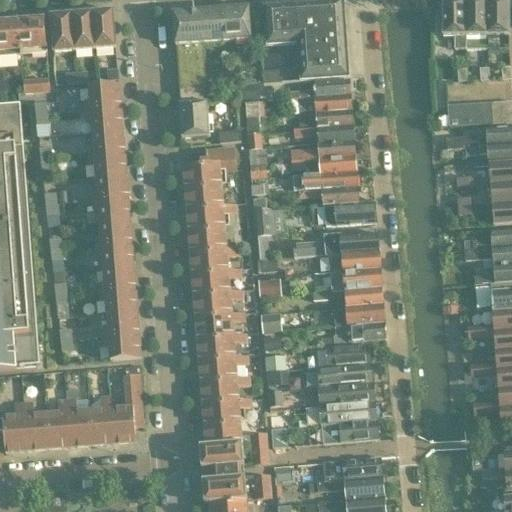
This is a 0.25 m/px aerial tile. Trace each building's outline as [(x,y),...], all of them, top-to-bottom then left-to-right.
[(342,3),(263,8),(266,49),(266,55),(297,53),(299,53),(301,85),(312,84),(349,81),(348,66),(345,14),(344,3),(342,3)] [(466,4),(444,4),(445,40),(456,40),(456,53),(467,52),(466,4)] [(488,4),(466,4),(467,52),(488,52),(488,4)] [(488,4),(488,52),(509,52),(509,4),(488,4)] [(213,12),(216,45),(252,43),(249,9),(213,12)] [(172,16),(174,49),(176,49),(179,84),(206,81),(203,46),(216,45),(213,12),(172,16)] [(93,16),(96,52),(116,50),(113,14),(93,16)] [(73,17),(76,54),(96,52),(93,16),(73,17)] [(51,19),(54,55),(76,54),(73,17),(51,19)] [(17,22),(20,57),(47,55),(44,20),(17,22)] [(0,58),(20,57),(17,22),(0,23),(0,58)] [(503,70),(503,82),(511,82),(510,70),(503,70)] [(480,71),(481,83),(490,83),(489,71),(480,71)] [(458,72),(459,84),(468,84),(467,72),(458,72)] [(108,84),(119,83),(118,73),(107,74),(108,84)] [(76,75),(77,87),(88,86),(87,74),(76,75)] [(66,87),(77,87),(76,75),(65,76),(66,87)] [(179,84),(180,96),(207,94),(206,81),(179,84)] [(313,92),(289,94),(290,103),(350,98),(349,82),(349,81),(312,84),(313,92)] [(23,86),(25,98),(49,95),(48,83),(23,86)] [(257,86),(237,87),(238,106),(245,105),(259,104),(257,86)] [(86,105),(86,113),(121,111),(119,87),(89,90),(90,105),(86,105)] [(180,96),(181,107),(181,108),(208,105),(207,94),(180,96)] [(290,103),(291,111),(291,118),(299,117),(299,119),(352,113),(350,98),(290,103)] [(245,105),(246,123),(259,122),(259,104),(245,105)] [(40,366),(38,345),(20,105),(0,106),(0,373),(36,371),(35,367),(40,366)] [(179,107),(182,141),(210,139),(208,105),(181,108),(181,107),(179,107)] [(511,105),(503,106),(505,126),(511,126),(511,105)] [(482,107),(483,127),(493,127),(492,106),(482,107)] [(492,106),(493,127),(505,126),(503,106),(492,106)] [(35,108),(36,117),(47,116),(46,107),(35,108)] [(470,108),(472,128),(483,127),(482,107),(470,108)] [(451,129),(461,128),(460,108),(449,109),(451,129)] [(460,108),(461,128),(472,128),(470,108),(460,108)] [(92,123),(93,137),(123,135),(121,111),(86,113),(87,124),(92,123)] [(299,119),(299,126),(300,133),(353,129),(352,113),(299,119)] [(36,117),(37,128),(48,127),(47,116),(36,117)] [(246,123),(247,138),(260,136),(259,122),(246,123)] [(318,139),(318,143),(319,148),(355,145),(353,129),(300,133),(300,134),(294,135),(294,141),(318,139)] [(449,154),(466,153),(511,149),(511,131),(487,133),(488,141),(448,143),(449,154)] [(89,150),(90,159),(125,156),(123,135),(93,137),(94,150),(89,150)] [(219,137),(220,147),(241,145),(240,135),(219,137)] [(247,138),(249,154),(265,153),(265,152),(262,152),(261,136),(260,136),(247,138)] [(292,155),(292,166),(356,160),(355,145),(319,148),(319,153),(292,155)] [(490,167),(491,167),(511,165),(511,149),(466,153),(466,159),(489,158),(490,167)] [(40,152),(41,163),(52,162),(50,151),(40,152)] [(185,169),(186,190),(222,188),(221,175),(237,174),(235,151),(206,154),(207,167),(185,169)] [(95,168),(96,181),(127,179),(125,156),(90,159),(91,168),(95,168)] [(321,172),(321,178),(357,175),(356,160),(292,166),(293,174),(321,172)] [(41,163),(43,173),(53,172),(52,162),(41,163)] [(511,165),(491,167),(492,187),(511,186),(511,165)] [(321,178),(292,181),(293,194),(297,194),(298,194),(359,189),(357,175),(321,178)] [(93,195),(94,205),(129,202),(127,179),(96,181),(98,195),(93,195)] [(471,183),(459,184),(459,191),(471,191),(471,183)] [(511,186),(492,187),(493,207),(511,206),(511,186)] [(186,190),(188,211),(223,207),(222,188),(186,190)] [(268,188),(252,189),(252,199),(269,198),(268,188)] [(297,194),(297,202),(323,199),(324,209),(360,206),(359,189),(298,194),(297,194)] [(45,198),(47,209),(57,207),(56,197),(45,198)] [(252,201),(253,214),(271,212),(267,212),(266,200),(252,201)] [(99,214),(100,227),(130,224),(129,202),(94,205),(95,214),(99,214)] [(460,203),(460,211),(472,211),(472,203),(460,203)] [(326,229),(377,225),(376,204),(360,206),(324,209),(326,229)] [(188,211),(190,235),(225,233),(224,216),(236,215),(235,206),(223,207),(188,211)] [(511,228),(511,206),(493,207),(494,230),(511,228)] [(47,209),(48,219),(58,217),(57,207),(47,209)] [(473,219),(472,211),(460,211),(460,220),(473,219)] [(253,214),(255,241),(273,239),(271,212),(253,214)] [(97,241),(98,250),(132,247),(130,224),(100,227),(102,241),(97,241)] [(190,235),(191,255),(227,252),(225,233),(190,235)] [(511,234),(492,236),(492,244),(493,253),(511,251),(511,234)] [(323,237),(324,249),(325,259),(329,259),(329,258),(380,255),(378,236),(340,239),(340,235),(323,237)] [(255,241),(257,264),(270,263),(268,244),(273,244),(273,239),(255,241)] [(50,243),(52,254),(62,253),(61,242),(50,243)] [(293,247),(293,254),(315,252),(315,245),(293,247)] [(103,259),(104,271),(134,269),(132,247),(98,250),(98,259),(103,259)] [(191,255),(193,276),(228,272),(227,260),(239,259),(238,251),(227,252),(191,255)] [(493,263),(494,271),(494,279),(474,280),(475,288),(481,288),(490,287),(511,285),(511,251),(493,253),(466,255),(467,265),(493,263)] [(315,252),(293,254),(294,261),(316,259),(315,252)] [(52,254),(53,264),(63,263),(62,253),(52,254)] [(329,258),(329,259),(330,276),(381,273),(380,255),(329,258)] [(276,263),(270,263),(257,264),(258,276),(277,275),(276,263)] [(101,287),(101,295),(136,293),(134,269),(104,271),(105,286),(101,287)] [(193,276),(194,297),(230,294),(229,281),(241,280),(240,271),(229,272),(228,272),(193,276)] [(330,276),(331,294),(382,291),(381,273),(330,276)] [(280,282),(259,283),(261,300),(281,299),(280,282)] [(511,285),(490,287),(493,315),(511,313),(511,285)] [(56,288),(57,300),(68,299),(66,287),(56,288)] [(346,294),(347,311),(384,309),(382,291),(331,294),(332,295),(346,294)] [(107,304),(108,317),(138,315),(136,293),(101,295),(102,305),(107,304)] [(194,297),(196,319),(232,316),(231,303),(242,302),(242,293),(230,294),(194,297)] [(327,294),(313,295),(313,304),(328,303),(327,294)] [(57,300),(59,310),(69,309),(68,299),(57,300)] [(334,312),(335,328),(385,325),(384,309),(347,311),(334,312)] [(494,328),(481,329),(482,341),(495,340),(494,334),(511,332),(511,313),(493,315),(494,328)] [(105,333),(106,341),(140,338),(138,315),(108,317),(109,332),(105,333)] [(196,319),(198,341),(234,338),(233,326),(244,325),(244,316),(232,316),(196,319)] [(335,328),(336,338),(335,338),(335,346),(386,343),(385,325),(335,328)] [(469,342),(482,341),(481,329),(468,330),(469,342)] [(511,332),(494,334),(495,340),(496,353),(511,351),(511,332)] [(61,334),(62,344),(73,343),(72,333),(61,334)] [(199,362),(235,360),(234,347),(246,346),(245,337),(234,338),(198,341),(199,362)] [(111,351),(112,364),(142,361),(140,338),(106,341),(106,351),(111,351)] [(280,340),(264,341),(265,354),(281,352),(280,340)] [(62,344),(63,355),(74,354),(73,343),(62,344)] [(327,370),(318,371),(371,367),(369,348),(345,350),(326,352),(327,370)] [(497,366),(484,367),(484,380),(498,379),(497,372),(511,371),(511,351),(496,353),(497,366)] [(199,362),(201,383),(237,381),(236,369),(248,368),(247,359),(235,360),(199,362)] [(266,360),(267,376),(286,374),(285,359),(266,360)] [(316,371),(318,392),(373,387),(371,367),(318,371),(316,371)] [(472,380),(484,380),(484,367),(471,368),(472,380)] [(511,371),(497,372),(498,379),(499,391),(511,390),(511,371)] [(286,385),(286,374),(267,376),(268,386),(286,385)] [(112,411),(114,447),(136,445),(135,431),(144,431),(141,378),(125,379),(127,410),(112,411)] [(201,383),(203,406),(238,403),(237,390),(249,389),(249,380),(237,381),(201,383)] [(318,392),(320,408),(320,411),(375,405),(373,387),(318,392)] [(500,405),(486,406),(487,417),(500,416),(500,411),(511,409),(511,390),(499,391),(500,405)] [(281,394),(269,395),(270,410),(283,409),(281,394)] [(91,412),(93,448),(114,447),(112,411),(111,399),(102,399),(103,412),(91,412)] [(68,402),(72,450),(93,448),(91,412),(77,413),(76,401),(68,402)] [(47,416),(50,451),(72,450),(68,402),(59,402),(60,415),(47,416)] [(203,406),(204,428),(240,425),(239,411),(251,410),(250,402),(238,403),(203,406)] [(3,419),(6,455),(28,453),(24,405),(16,406),(17,418),(3,419)] [(24,405),(28,453),(50,451),(47,416),(34,417),(33,405),(24,405)] [(322,428),(330,427),(330,428),(376,423),(375,405),(320,411),(322,428)] [(475,418),(487,417),(486,406),(474,407),(475,418)] [(501,430),(511,429),(511,409),(500,411),(500,416),(501,430)] [(332,446),(341,446),(378,443),(376,423),(330,428),(332,446)] [(204,428),(206,449),(242,447),(240,425),(204,428)] [(272,433),(273,450),(288,449),(287,432),(272,433)] [(251,437),(252,446),(266,444),(266,436),(251,437)] [(252,446),(252,453),(267,452),(266,444),(252,446)] [(200,449),(202,477),(218,476),(218,470),(241,468),(241,470),(243,470),(243,469),(244,468),(242,447),(206,449),(200,449)] [(252,453),(253,460),(267,459),(267,452),(252,453)] [(506,471),(494,472),(494,481),(507,480),(506,475),(511,474),(511,455),(505,456),(506,471)] [(253,460),(254,467),(268,466),(267,459),(253,460)] [(328,475),(329,485),(382,481),(380,459),(368,460),(356,462),(356,463),(350,463),(343,464),(344,473),(328,475)] [(275,471),(276,483),(284,482),(284,471),(275,471)] [(482,481),(494,481),(494,472),(482,473),(482,481)] [(202,484),(204,506),(209,506),(246,503),(245,481),(244,481),(244,479),(242,479),(242,481),(205,484),(205,482),(203,482),(203,484),(202,484)] [(254,480),(255,487),(269,487),(269,479),(254,480)] [(346,493),(347,504),(383,501),(382,481),(329,485),(310,486),(311,497),(346,493)] [(255,487),(255,495),(270,494),(269,487),(255,487)] [(256,503),(271,502),(270,494),(255,495),(256,503)] [(384,511),(383,501),(347,504),(319,507),(319,511),(384,511)] [(246,511),(246,503),(209,506),(208,511),(246,511)]
